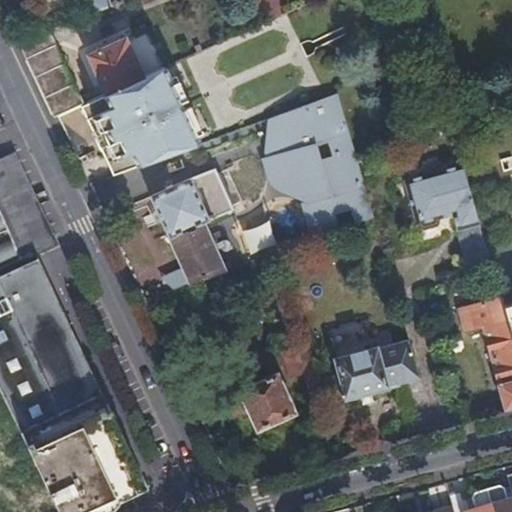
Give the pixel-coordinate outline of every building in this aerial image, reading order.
[(47,27),(54,43),(58,53),(64,51),(52,25),(47,27)] [(20,37),(27,52),(54,43),(47,27),(20,37)] [(85,52),(104,93),(144,75),(127,34),(85,52)] [(38,74),(57,114),(81,103),(68,75),(58,53),(54,43),(27,52),(38,74)] [(58,53),(68,75),(73,72),(64,51),(58,53)] [(85,101),(81,103),(94,133),(110,126),(123,156),(132,152),(137,164),(188,146),(201,141),(166,65),(144,75),(104,93),(85,101)] [(68,75),(81,103),(85,101),(73,72),(68,75)] [(271,191),(273,192),(320,175),(339,232),(369,222),(352,157),(335,94),(264,119),(261,141),(263,153),(256,155),(263,181),(271,191)] [(0,179),(20,222),(43,211),(0,119),(0,179)] [(94,133),(112,173),(137,164),(132,152),(123,156),(110,126),(94,133)] [(147,189),(165,230),(204,216),(230,207),(213,167),(147,189)] [(457,228),(480,222),(465,168),(404,184),(414,223),(418,222),(420,228),(435,223),(441,215),(452,213),(457,228)] [(320,175),(273,192),(296,205),(307,243),(339,232),(320,175)] [(0,270),(35,255),(20,222),(0,179),(0,270)] [(262,211),(233,221),(246,257),(275,246),(262,211)] [(204,216),(165,230),(184,272),(164,278),(171,291),(227,271),(204,216)] [(464,254),(487,247),(480,222),(457,228),(464,254)] [(464,280),(494,272),(487,247),(464,254),(457,256),(464,280)] [(36,259),(0,274),(0,390),(14,419),(20,431),(46,486),(59,511),(94,511),(97,511),(143,488),(36,259)] [(483,328),(504,411),(511,408),(511,338),(503,305),(501,297),(459,307),(464,331),(483,328)] [(511,303),(503,305),(511,338),(511,303)] [(396,383),(418,377),(407,340),(382,348),(381,346),(332,360),(344,403),(398,387),(396,383)] [(296,392),(306,388),(293,357),(290,348),(280,352),(296,392)] [(293,357),(306,388),(318,384),(308,358),(301,361),(299,354),(293,357)] [(296,415),(278,373),(239,388),(257,432),(296,415)] [(0,425),(14,419),(0,390),(0,425)] [(0,458),(19,498),(46,486),(20,431),(0,440),(0,458)] [(498,486),(486,489),(492,511),(511,511),(511,473),(507,474),(510,488),(511,493),(511,500),(508,502),(504,489),(498,486)] [(492,511),(486,489),(485,489),(473,492),(469,497),(474,511),(470,511),(466,511),(462,497),(460,486),(447,489),(451,505),(452,511),(492,511)] [(470,511),(474,511),(469,497),(462,497),(466,511),(470,511)]
